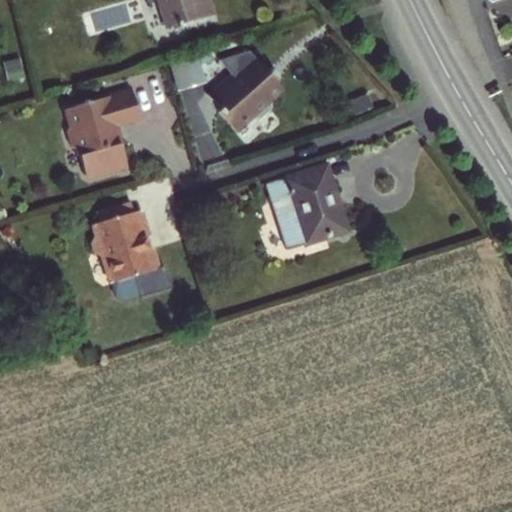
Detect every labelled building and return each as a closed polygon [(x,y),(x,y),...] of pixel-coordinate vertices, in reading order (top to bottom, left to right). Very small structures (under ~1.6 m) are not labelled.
[(164,0),(171,19),(215,3),(213,0),(164,0)] [(205,61),(216,58),(213,47),(173,59),(181,88),(210,80),(205,61)] [(272,80),(247,56),(231,69),(227,66),(201,90),(213,102),(210,107),(230,125),(243,113),(251,115),(261,106),(260,98),(271,90),(272,80)] [(127,84),(61,103),(66,121),(61,128),(64,143),(74,147),(80,169),(89,172),(113,164),(119,153),(108,119),(134,111),(127,84)] [(327,156),(269,174),(290,242),(349,224),(327,156)] [(274,197),(261,200),(268,224),(280,220),(274,197)] [(129,199),(95,208),(96,218),(91,220),(95,232),(92,233),(88,240),(92,250),(102,255),(111,281),(157,265),(149,243),(143,245),(141,236),(147,234),(138,206),(132,208),(129,199)]
